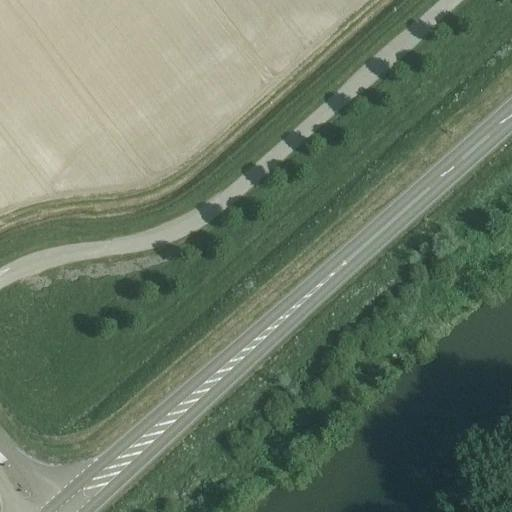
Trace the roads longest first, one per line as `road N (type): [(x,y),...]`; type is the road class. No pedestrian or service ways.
road 1 (trunk): [(67,511),(511,111)]
road 2 (unclassified): [(0,279),(64,253),(155,241),(192,225),(447,0)]
